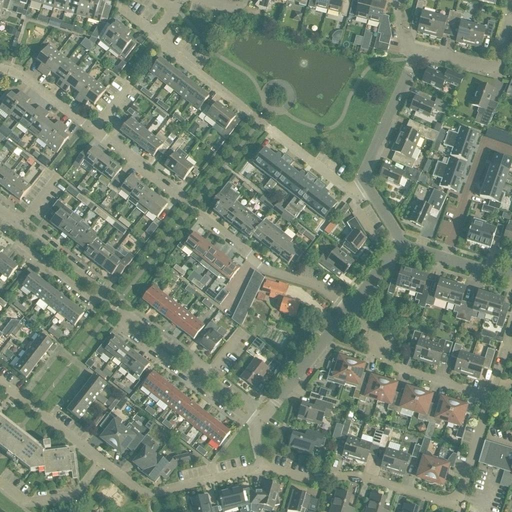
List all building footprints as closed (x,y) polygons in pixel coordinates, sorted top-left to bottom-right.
[(0,0),(0,8),(2,9),(8,11),(10,0),(0,0)] [(43,0),(42,5),(53,8),(55,0),(43,0)] [(55,0),(53,8),(65,12),(68,0),(55,0)] [(68,0),(65,12),(76,15),(80,0),(68,0)] [(80,0),(76,15),(87,19),(93,0),(80,0)] [(93,0),(87,19),(99,22),(101,18),(107,19),(109,13),(111,7),(105,5),(105,4),(99,2),(99,0),(93,0)] [(258,0),(255,6),(258,9),(266,11),(269,0),(258,0)] [(315,7),(327,10),(329,0),(309,0),(308,7),(315,9),(315,7)] [(329,0),(327,10),(339,13),(338,15),(345,17),(349,0),(329,0)] [(352,0),(349,12),(355,13),(354,17),(367,20),(371,0),(352,0)] [(381,0),(371,0),(367,20),(379,24),(376,34),(380,34),(377,42),(388,45),(390,36),(387,19),(388,16),(382,15),(385,2),(381,2),(381,0)] [(417,31),(429,35),(434,15),(421,12),(423,3),(417,2),(414,16),(420,17),(417,31)] [(436,37),(436,36),(441,38),(444,25),(451,27),(455,13),(449,11),(447,19),(434,15),(429,35),(430,35),(429,36),(430,36),(435,38),(436,37)] [(455,41),(468,45),(473,25),(459,22),(461,14),(455,13),(451,27),(458,29),(455,41)] [(107,23),(97,39),(100,41),(110,48),(125,28),(121,24),(116,21),(112,26),(111,27),(107,23)] [(486,29),(473,25),(468,45),(479,48),(483,35),(490,37),(494,23),(488,21),(486,29)] [(125,28),(110,48),(119,56),(120,55),(125,59),(126,58),(128,55),(136,45),(131,41),(126,37),(130,32),(125,28)] [(361,49),(367,50),(372,34),(365,32),(361,49)] [(89,52),(93,45),(85,39),(81,45),(89,52)] [(58,53),(49,46),(42,55),(39,53),(34,59),(42,65),(38,71),(42,74),(58,53)] [(51,72),(56,76),(68,61),(58,53),(42,74),(47,78),(51,72)] [(149,72),(158,78),(168,65),(159,59),(149,72)] [(61,80),(57,85),(61,89),(77,68),(68,61),(56,76),(61,80)] [(158,78),(166,84),(176,71),(168,65),(158,78)] [(118,75),(122,69),(118,66),(118,67),(116,67),(113,71),(118,75)] [(70,87),(75,91),(87,75),(77,68),(61,89),(66,92),(70,87)] [(422,78),(423,78),(422,82),(440,90),(444,81),(458,88),(463,78),(448,71),(445,76),(428,68),(427,70),(426,70),(422,78)] [(166,84),(174,91),(184,78),(176,71),(166,84)] [(76,100),(80,103),(96,83),(87,75),(75,91),(80,94),(76,100)] [(174,91),(182,97),(192,84),(184,78),(174,91)] [(106,90),(96,83),(80,103),(85,107),(89,102),(94,106),(106,90)] [(182,97),(190,103),(200,90),(192,84),(182,97)] [(492,90),(479,85),(471,105),(477,108),(475,113),(482,115),(478,124),(486,127),(493,113),(484,109),(492,90)] [(4,103),(0,108),(10,116),(25,96),(20,92),(16,97),(12,93),(8,90),(0,100),(4,103)] [(209,97),(200,90),(190,103),(198,110),(209,97)] [(10,116),(19,123),(31,108),(26,104),(30,99),(25,96),(10,116)] [(446,115),(451,105),(436,98),(433,104),(415,96),(410,109),(428,117),(431,109),(446,115)] [(207,105),(198,118),(203,122),(204,120),(213,127),(216,123),(226,110),(216,103),(212,109),(207,105)] [(164,104),(161,108),(166,112),(169,108),(164,104)] [(19,123),(28,131),(44,110),(39,107),(35,112),(31,108),(19,123)] [(28,131),(38,138),(50,123),(45,119),(49,114),(44,110),(28,131)] [(213,127),(212,129),(220,135),(221,136),(226,139),(234,128),(229,124),(235,117),(226,110),(216,123),(213,127)] [(161,112),(158,115),(164,120),(167,116),(161,112)] [(120,131),(128,138),(138,125),(130,118),(120,131)] [(401,127),(396,139),(415,147),(419,136),(434,142),(438,133),(409,120),(405,128),(401,127)] [(38,138),(47,145),(63,125),(58,121),(54,127),(50,123),(38,138)] [(69,138),(63,134),(68,129),(63,125),(47,145),(57,153),(69,138)] [(128,138),(136,144),(146,131),(138,125),(128,138)] [(448,133),(446,138),(471,147),(476,133),(459,127),(457,134),(448,131),(448,133)] [(441,130),(438,135),(442,137),(446,138),(448,133),(441,130)] [(136,144),(144,150),(154,137),(146,131),(136,144)] [(162,144),(154,137),(144,150),(153,157),(162,144)] [(446,138),(443,146),(452,149),(450,156),(467,161),(471,147),(446,138)] [(184,143),(179,139),(171,148),(176,152),(178,149),(184,143)] [(406,167),(411,169),(415,159),(410,157),(415,147),(396,139),(391,151),(395,152),(391,160),(406,167)] [(6,145),(1,150),(5,153),(7,150),(12,144),(8,141),(6,144),(6,145)] [(86,149),(75,163),(80,166),(84,161),(93,168),(103,155),(94,148),(91,153),(86,149)] [(268,192),(289,167),(293,161),(283,154),(281,157),(278,154),(276,156),(265,148),(252,163),(271,178),(263,188),(268,192)] [(174,153),(164,166),(174,174),(184,161),(187,156),(178,149),(176,152),(175,154),(174,153)] [(93,168),(102,175),(112,162),(103,155),(93,168)] [(511,161),(494,155),(490,166),(509,172),(511,162),(511,161)] [(437,162),(435,169),(461,178),(466,164),(449,158),(446,165),(437,162)] [(174,174),(183,180),(193,167),(184,161),(174,174)] [(121,169),(112,162),(102,175),(99,180),(108,187),(107,187),(112,192),(123,178),(118,174),(121,169)] [(245,177),(252,167),(248,164),(240,173),(245,177)] [(411,169),(406,167),(404,172),(385,164),(380,177),(398,185),(401,177),(416,183),(417,180),(420,173),(411,169)] [(0,170),(0,185),(2,187),(13,173),(4,166),(0,170)] [(490,166),(487,176),(505,183),(509,172),(490,166)] [(300,171),(298,174),(289,167),(268,192),(269,193),(276,183),(295,197),(287,207),(292,211),(317,180),(307,172),(305,175),(300,171)] [(435,169),(432,177),(441,180),(439,186),(456,192),(461,178),(435,169)] [(2,187),(11,194),(22,180),(13,173),(2,187)] [(487,176),(483,187),(505,194),(502,193),(505,183),(487,176)] [(119,192),(121,190),(130,197),(140,184),(131,177),(128,182),(123,178),(112,192),(117,195),(119,192)] [(20,201),(31,187),(22,180),(11,194),(20,201)] [(324,190),(326,187),(317,180),(292,211),(297,215),(305,205),(324,220),(336,204),(325,195),(328,193),(324,190)] [(212,202),(217,206),(213,211),(223,218),(236,201),(240,196),(236,193),(236,194),(230,189),(233,186),(228,182),(212,202)] [(140,184),(130,197),(128,200),(136,207),(139,204),(149,191),(140,184)] [(86,196),(89,192),(80,185),(77,189),(86,196)] [(483,187),(479,197),(490,201),(487,207),(494,209),(499,210),(505,194),(483,187)] [(438,212),(445,195),(432,190),(425,206),(417,202),(408,222),(422,228),(430,209),(438,212)] [(136,207),(136,208),(145,215),(148,211),(158,198),(149,191),(139,204),(136,207)] [(76,198),(81,203),(85,199),(79,194),(76,198)] [(167,206),(158,198),(148,211),(158,218),(167,206)] [(87,207),(90,203),(85,199),(81,203),(87,207)] [(223,218),(232,225),(245,208),(236,201),(223,218)] [(51,211),(57,216),(51,224),(60,231),(69,218),(73,214),(65,207),(58,202),(51,211)] [(341,217),(348,209),(345,203),(337,214),(341,217)] [(483,206),(481,211),(492,215),(494,209),(487,207),(483,206)] [(292,211),(287,207),(284,211),(286,212),(290,215),(295,219),(297,215),(292,211)] [(94,212),(99,217),(103,213),(97,208),(94,212)] [(232,225),(241,232),(254,215),(245,208),(232,225)] [(281,208),(277,214),(281,217),(286,212),(284,211),(281,208)] [(286,212),(281,217),(286,221),(290,215),(286,212)] [(108,217),(103,213),(99,217),(109,224),(112,220),(108,217)] [(69,218),(60,231),(68,238),(81,221),(82,221),(73,214),(69,218)] [(250,239),(252,236),(262,222),(254,215),(241,232),(250,239)] [(342,245),(347,248),(355,254),(357,251),(358,251),(360,249),(359,248),(366,240),(365,238),(366,237),(354,218),(346,223),(352,232),(344,241),(345,242),(342,245)] [(252,236),(261,243),(274,226),(265,219),(263,222),(262,222),(252,236)] [(473,219),(466,241),(478,245),(484,226),(485,226),(486,222),(473,219)] [(68,238),(77,245),(87,232),(90,229),(81,221),(68,238)] [(329,225),(324,231),(329,235),(338,225),(333,221),(329,225)] [(115,223),(112,227),(117,231),(121,227),(115,222),(115,223)] [(315,232),(320,236),(328,225),(323,222),(315,232)] [(511,222),(509,222),(503,241),(511,243),(511,222)] [(484,226),(478,245),(490,249),(494,236),(500,238),(503,227),(497,225),(496,229),(485,226),(484,226)] [(261,243),(268,248),(270,250),(283,233),(274,226),(261,243)] [(123,235),(126,231),(121,227),(117,231),(123,235)] [(77,245),(75,248),(84,255),(86,252),(87,252),(90,248),(94,242),(95,243),(97,240),(95,238),(87,232),(77,245)] [(177,248),(178,248),(181,251),(185,246),(188,248),(193,252),(203,240),(194,233),(190,237),(187,235),(177,248)] [(279,257),(290,243),(292,240),(283,233),(270,250),(279,257)] [(84,255),(93,262),(107,244),(105,246),(97,240),(95,243),(94,242),(87,252),(86,252),(84,255)] [(193,252),(189,257),(198,264),(202,259),(211,248),(212,247),(203,240),(196,248),(193,252)] [(296,248),(290,243),(279,257),(288,264),(292,260),(296,263),(303,254),(296,248)] [(93,262),(102,269),(112,256),(116,251),(107,244),(93,262)] [(202,259),(198,264),(207,270),(208,269),(221,254),(213,248),(212,247),(211,248),(202,259)] [(344,275),(354,262),(337,249),(329,259),(324,255),(318,262),(330,271),(333,266),(344,275)] [(112,276),(115,271),(120,275),(134,258),(128,253),(124,258),(116,251),(112,256),(102,269),(112,276)] [(0,271),(9,261),(1,254),(0,254),(0,271)] [(208,269),(207,270),(217,277),(220,273),(230,261),(221,254),(208,269)] [(18,267),(9,261),(0,271),(0,273),(8,280),(18,267)] [(230,280),(239,269),(230,261),(220,273),(230,280)] [(180,268),(177,272),(183,276),(186,273),(181,269),(180,268)] [(387,293),(394,295),(396,288),(409,292),(415,273),(402,269),(398,282),(391,280),(387,293)] [(255,271),(252,277),(261,285),(264,278),(255,271)] [(417,307),(424,309),(425,309),(426,305),(430,292),(423,290),(427,277),(415,273),(409,292),(417,294),(415,301),(419,302),(417,307)] [(23,286),(31,293),(41,281),(32,274),(23,286)] [(252,277),(249,283),(258,291),(261,285),(252,277)] [(31,293),(40,300),(50,287),(41,281),(31,293)] [(436,294),(430,292),(426,305),(432,307),(435,300),(447,304),(453,285),(440,281),(436,294)] [(198,282),(195,286),(201,290),(204,287),(198,282)] [(249,283),(246,289),(255,297),(258,291),(249,283)] [(287,290),(264,283),(262,292),(278,297),(276,307),(282,308),(281,312),(295,317),(299,304),(284,300),(287,290)] [(456,319),(463,321),(468,304),(462,302),(466,289),(453,285),(447,304),(455,306),(453,313),(457,314),(456,319)] [(142,300),(151,307),(162,293),(153,286),(142,300)] [(40,300),(48,306),(58,294),(50,287),(40,300)] [(246,289),(243,295),(253,303),(255,297),(246,289)] [(217,297),(208,290),(205,294),(214,300),(217,297)] [(217,297),(214,300),(220,305),(228,294),(222,290),(217,297)] [(477,313),(486,316),(491,296),(479,292),(475,306),(468,304),(463,321),(470,323),(471,318),(476,319),(477,313)] [(151,307),(159,313),(170,300),(162,293),(151,307)] [(48,306),(57,313),(67,301),(58,294),(48,306)] [(243,295),(240,301),(250,309),(253,303),(243,295)] [(491,296),(486,316),(493,318),(492,321),(493,324),(497,325),(496,327),(502,329),(507,316),(500,314),(504,300),(491,296)] [(159,313),(168,320),(179,306),(170,300),(159,313)] [(57,313),(65,320),(75,307),(67,301),(57,313)] [(240,301),(237,308),(247,315),(250,309),(240,301)] [(168,320),(176,327),(187,313),(179,306),(168,320)] [(74,326),(84,314),(75,307),(65,320),(74,326)] [(237,308),(234,314),(244,321),(247,315),(237,308)] [(176,327),(185,333),(196,319),(187,313),(176,327)] [(241,327),(244,321),(234,314),(231,320),(241,327)] [(194,340),(204,326),(196,319),(185,333),(194,340)] [(216,347),(222,339),(216,334),(220,329),(211,322),(203,331),(208,335),(200,345),(211,353),(212,352),(213,352),(215,351),(216,350),(216,348),(216,347)] [(10,325),(2,335),(3,335),(7,339),(11,334),(12,334),(15,329),(11,326),(10,325)] [(414,332),(410,345),(417,347),(414,359),(426,363),(432,344),(425,342),(427,336),(421,334),(414,332)] [(40,335),(34,343),(46,353),(53,344),(40,335)] [(106,339),(96,353),(101,357),(103,355),(111,361),(114,357),(123,345),(119,342),(121,340),(116,337),(115,338),(111,343),(106,339)] [(439,341),(438,346),(432,344),(426,363),(438,367),(441,354),(449,357),(453,344),(442,340),(439,341)] [(34,343),(27,352),(39,361),(46,353),(34,343)] [(454,372),(466,376),(472,356),(460,353),(462,347),(455,344),(451,357),(458,360),(454,372)] [(114,357),(122,364),(132,352),(123,345),(114,357)] [(489,369),(495,351),(488,349),(484,360),(472,356),(466,376),(479,379),(482,367),(489,369)] [(27,352),(20,360),(33,370),(39,361),(27,352)] [(140,358),(132,352),(122,364),(119,367),(128,374),(131,371),(140,358)] [(131,371),(128,374),(137,381),(140,377),(149,365),(140,358),(131,371)] [(332,360),(326,379),(336,382),(337,385),(343,387),(344,384),(345,384),(346,381),(353,359),(351,359),(350,359),(349,359),(348,359),(346,359),(345,360),(339,358),(338,359),(337,359),(335,359),(334,359),(333,360),(332,360)] [(345,384),(356,388),(355,391),(361,393),(363,387),(366,379),(360,377),(363,366),(358,364),(358,363),(357,362),(357,361),(356,361),(355,360),(354,360),(354,359),(353,359),(346,381),(345,384)] [(26,379),(33,370),(20,360),(13,369),(26,379)] [(89,360),(85,365),(90,369),(94,364),(89,360)] [(271,376),(280,365),(274,361),(267,369),(256,360),(241,378),(254,387),(266,372),(271,376)] [(142,387),(151,394),(161,380),(153,373),(142,387)] [(94,376),(87,385),(99,394),(106,386),(94,376)] [(367,397),(378,401),(385,378),(383,378),(382,378),(381,378),(379,378),(379,379),(377,379),(372,378),(368,389),(363,387),(361,393),(359,401),(365,403),(367,397)] [(387,410),(394,412),(398,398),(392,396),(396,385),(391,383),(390,383),(390,382),(389,381),(388,380),(387,379),(385,379),(385,378),(378,401),(389,404),(387,410)] [(151,394),(159,400),(170,386),(161,380),(151,394)] [(87,385),(80,393),(93,403),(95,399),(104,405),(108,400),(99,394),(87,385)] [(159,400),(168,407),(179,393),(170,386),(159,400)] [(414,390),(413,390),(407,389),(404,400),(398,398),(394,412),(400,414),(402,408),(413,412),(420,389),(418,389),(416,389),(415,389),(414,390)] [(420,389),(413,412),(420,414),(418,419),(423,421),(429,423),(433,409),(427,407),(431,396),(426,394),(425,393),(425,392),(424,392),(424,391),(423,391),(422,390),(421,390),(420,389)] [(80,393),(74,402),(86,412),(93,403),(80,393)] [(168,407),(176,414),(187,400),(179,393),(168,407)] [(324,403),(332,406),(338,408),(339,402),(326,397),(324,403)] [(439,411),(433,409),(429,423),(439,426),(442,421),(448,423),(455,400),(453,400),(451,400),(450,400),(449,400),(447,401),(442,399),(439,411)] [(176,414),(185,420),(196,406),(187,400),(176,414)] [(466,407),(461,405),(460,404),(459,403),(458,402),(457,401),(456,400),(455,400),(448,423),(454,424),(453,430),(457,432),(456,438),(462,439),(466,426),(460,424),(466,407)] [(298,419),(306,421),(307,423),(310,424),(312,423),(318,425),(321,416),(328,418),(328,419),(332,406),(324,403),(324,404),(316,401),(314,408),(303,404),(302,404),(302,406),(299,407),(298,411),(299,413),(298,419)] [(79,420),(86,412),(74,402),(67,411),(79,420)] [(185,420),(193,427),(204,413),(196,406),(185,420)] [(102,439),(106,442),(106,443),(107,445),(107,446),(108,447),(109,448),(110,449),(124,430),(119,427),(122,421),(111,412),(102,424),(109,429),(102,439)] [(193,427),(202,433),(213,420),(204,413),(193,427)] [(0,447),(31,472),(44,470),(45,476),(72,472),(72,479),(77,479),(74,453),(70,454),(69,450),(51,452),(50,443),(43,444),(44,453),(0,418),(0,447)] [(341,435),(347,437),(352,421),(346,419),(341,434),(341,435)] [(202,433),(210,440),(221,426),(213,420),(202,433)] [(136,449),(144,438),(134,430),(135,428),(129,423),(124,430),(110,449),(111,450),(113,450),(115,451),(116,451),(117,450),(121,454),(129,444),(135,450),(136,449)] [(219,447),(230,433),(221,426),(210,440),(219,447)] [(289,449),(296,451),(298,453),(301,454),(303,453),(309,455),(312,446),(319,448),(319,449),(320,446),(323,447),(326,439),(323,438),(323,436),(307,431),(305,438),(294,434),(293,434),(292,436),(290,437),(289,440),(290,443),(288,449),(289,449)] [(356,461),(356,462),(357,463),(361,464),(362,464),(363,463),(365,464),(371,445),(379,447),(383,435),(383,433),(375,431),(371,444),(360,441),(354,460),(356,461)] [(334,432),(332,438),(339,441),(341,435),(341,434),(334,432)] [(137,469),(143,474),(157,456),(156,457),(150,452),(154,444),(151,442),(152,440),(146,435),(144,438),(136,449),(142,453),(134,463),(139,467),(137,469)] [(385,449),(389,437),(383,435),(379,447),(385,449)] [(345,449),(343,456),(345,457),(345,458),(346,459),(350,460),(351,460),(352,459),(354,460),(360,441),(348,437),(348,438),(345,449)] [(424,438),(421,447),(419,455),(424,456),(418,478),(423,479),(423,480),(424,481),(425,483),(426,483),(428,484),(429,484),(437,458),(432,457),(427,452),(431,440),(424,438)] [(479,463),(511,473),(511,450),(485,442),(479,463)] [(419,455),(421,447),(415,445),(411,457),(417,459),(419,455)] [(381,468),(392,472),(398,453),(387,449),(381,468)] [(404,475),(410,456),(398,453),(392,472),(404,475)] [(437,458),(429,484),(430,485),(432,485),(433,485),(434,485),(436,484),(441,485),(446,472),(448,472),(450,467),(453,468),(457,455),(453,454),(448,460),(448,461),(437,458)] [(174,458),(172,461),(167,457),(164,462),(157,456),(143,474),(155,483),(162,474),(167,478),(178,464),(190,461),(189,455),(174,458)] [(265,483),(263,491),(250,491),(251,490),(250,490),(250,511),(261,511),(262,510),(269,511),(270,511),(273,509),(274,509),(275,506),(279,505),(277,497),(280,487),(275,486),(274,482),(268,484),(265,483)] [(231,490),(219,493),(223,511),(235,511),(240,511),(250,511),(250,490),(250,491),(242,493),(240,486),(231,489),(231,490)] [(315,511),(316,510),(309,508),(312,498),(305,496),(306,494),(292,491),(287,511),(290,511),(315,511)] [(351,496),(349,495),(348,493),(344,492),(342,493),(336,491),(336,492),(334,499),(332,500),(331,503),(332,506),(330,511),(331,511),(353,511),(354,510),(347,508),(351,496)] [(386,500),(386,499),(384,498),(383,496),(379,495),(377,496),(371,495),(369,503),(367,504),(366,507),(367,509),(365,511),(386,511),(382,511),(386,500)] [(218,511),(217,507),(217,509),(210,510),(207,496),(191,500),(194,511),(192,511),(218,511)]
